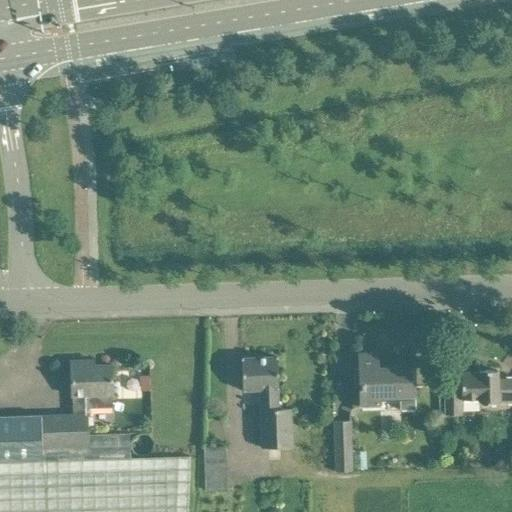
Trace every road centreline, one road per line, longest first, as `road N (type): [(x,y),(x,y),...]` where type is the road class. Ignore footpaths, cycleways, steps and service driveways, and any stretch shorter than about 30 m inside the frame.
road 1 (unclassified): [(511,285),(24,302)]
road 2 (secondary): [(0,60),(354,0)]
road 3 (unclassified): [(24,302),(0,60)]
